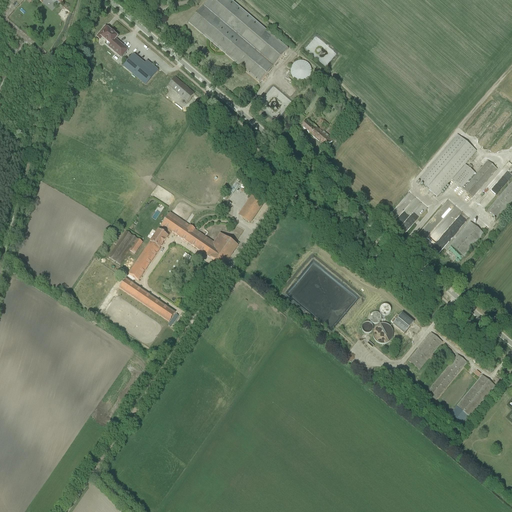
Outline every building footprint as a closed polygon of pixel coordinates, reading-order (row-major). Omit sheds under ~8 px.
[(229,0),(208,0),(188,24),(259,84),(287,50),(229,0)] [(117,38),(105,27),(96,38),(100,41),(102,39),(106,43),(105,44),(108,47),(108,48),(121,59),(127,51),(115,40),(117,38)] [(122,67),(145,86),(157,72),(150,65),(148,68),(133,55),(122,67)] [(310,73),(311,71),(310,69),(310,67),(309,66),(308,64),(306,63),(305,62),(303,61),(302,61),(300,61),(298,62),(296,62),(295,64),(294,65),(293,67),(292,68),(292,70),(292,72),(292,74),(293,75),(294,77),(296,78),(297,79),(299,80),(301,80),(302,80),(304,79),(306,79),(308,77),(309,76),(310,74),(310,73)] [(194,95),(174,78),(167,87),(187,103),(194,95)] [(356,121),(359,124),(364,118),(361,115),(356,121)] [(301,127),(326,149),(333,141),(332,140),(334,137),(331,135),(329,137),(323,132),(324,131),(323,130),(328,125),(321,119),(319,122),(323,125),(318,130),(316,128),(317,128),(313,125),(312,125),(307,121),(301,127)] [(476,152),(457,135),(418,181),(437,198),(451,180),(463,190),(476,174),(470,169),(467,167),(465,165),(476,152)] [(476,174),(463,190),(472,198),(497,170),(487,162),(476,174)] [(511,182),(487,211),(497,219),(511,201),(511,182)] [(238,216),(249,223),(263,203),(259,200),(261,196),(254,191),(251,194),(252,195),(238,216)] [(407,232),(426,210),(421,205),(402,227),(407,232)] [(170,214),(129,275),(138,282),(171,232),(223,268),(239,244),(237,243),(235,245),(219,234),(213,243),(170,214)] [(484,234),(470,223),(450,246),(463,258),(484,234)] [(125,232),(108,258),(120,266),(130,252),(134,255),(142,243),(125,232)] [(174,314),(125,281),(119,289),(168,322),(174,314)] [(388,316),(392,307),(385,304),(381,312),(388,316)] [(372,322),(365,324),(367,331),(372,332),(374,341),(386,343),(392,341),(394,333),(392,325),(381,323),(382,319),(381,313),(378,313),(373,314),(371,319),(372,322)] [(392,325),(404,334),(413,323),(402,313),(392,325)] [(432,355),(442,343),(430,333),(407,361),(419,371),(429,359),(430,360),(434,356),(432,355)] [(457,356),(429,390),(432,394),(430,396),(435,401),(466,363),(457,356)] [(482,376),(450,415),(462,425),(495,386),(482,376)]
